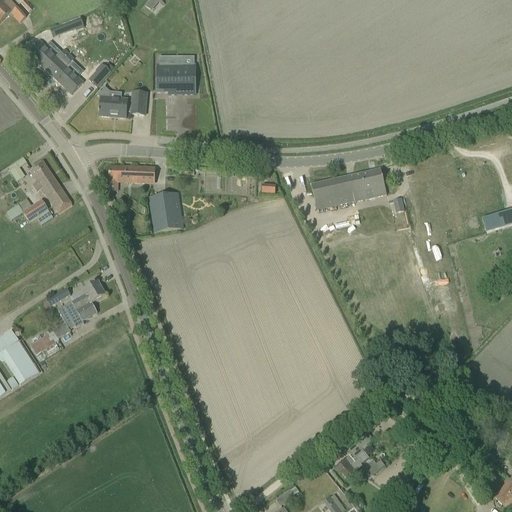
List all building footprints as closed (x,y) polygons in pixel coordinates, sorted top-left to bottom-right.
[(8,0),(0,0),(0,24),(11,14),(20,24),(26,19),(8,0)] [(160,0),(149,0),(144,5),(155,15),(166,5),(160,0)] [(25,2),(21,4),(29,14),(32,11),(25,2)] [(66,24),(55,28),(59,37),(70,33),(70,34),(78,31),(74,21),(66,24)] [(107,23),(92,29),(97,41),(112,35),(107,23)] [(40,43),(28,55),(50,76),(69,56),(64,52),(57,59),(40,43)] [(69,56),(50,76),(72,97),(83,84),(66,68),(74,61),(69,56)] [(159,66),(157,66),(157,94),(168,94),(168,97),(195,96),(195,66),(183,66),(183,58),(159,58),(159,66)] [(95,74),(87,82),(95,90),(109,75),(100,67),(94,73),(95,74)] [(127,101),(111,100),(109,100),(109,95),(103,89),(97,96),(101,100),(99,112),(98,112),(98,114),(99,114),(99,118),(126,120),(126,114),(131,115),(131,116),(145,117),(145,107),(146,95),(133,94),(132,104),(127,104),(127,101)] [(24,159),(8,169),(11,173),(12,175),(20,169),(27,165),(24,159)] [(36,183),(31,186),(37,194),(41,192),(59,216),(64,212),(72,207),(43,163),(29,173),(36,183)] [(110,168),(109,183),(110,183),(117,184),(154,185),(154,170),(110,168)] [(386,195),(383,181),(380,171),(311,187),(316,211),(386,195)] [(261,194),(275,195),(275,188),(262,187),(261,194)] [(177,195),(148,200),(154,235),(183,231),(177,195)] [(401,200),(393,202),(396,215),(404,213),(401,200)] [(23,215),(30,224),(49,211),(42,202),(31,208),(28,204),(26,201),(6,215),(12,222),(23,215)] [(511,211),(482,220),(486,234),(511,226),(511,211)] [(91,305),(106,297),(98,283),(95,285),(94,284),(82,291),(84,296),(64,308),(69,317),(91,305)] [(46,302),(50,309),(70,297),(66,290),(46,302)] [(46,302),(42,305),(46,314),(51,311),(50,309),(46,302)] [(83,323),(97,315),(91,305),(69,317),(76,330),(84,325),(83,323)] [(70,333),(66,325),(53,332),(53,333),(30,347),(36,356),(59,342),(58,341),(70,333)] [(11,332),(0,339),(0,399),(6,395),(0,386),(0,357),(6,354),(25,383),(38,374),(11,332)] [(18,387),(13,379),(7,383),(12,391),(18,387)] [(463,402),(457,411),(469,420),(476,411),(463,402)] [(345,461),(336,468),(346,481),(352,477),(361,469),(363,467),(362,467),(361,466),(369,459),(364,453),(363,453),(361,451),(366,447),(359,438),(358,438),(353,442),(345,449),(351,456),(355,460),(356,462),(354,464),(349,458),(345,461)] [(427,463),(436,471),(444,460),(434,453),(427,463)] [(376,466),(375,466),(379,471),(384,467),(380,462),(376,466)] [(511,511),(511,483),(510,481),(494,498),(507,511),(511,511)] [(275,502),(280,508),(294,498),(290,492),(275,502)] [(328,511),(339,511),(330,499),(323,504),(328,511)]
